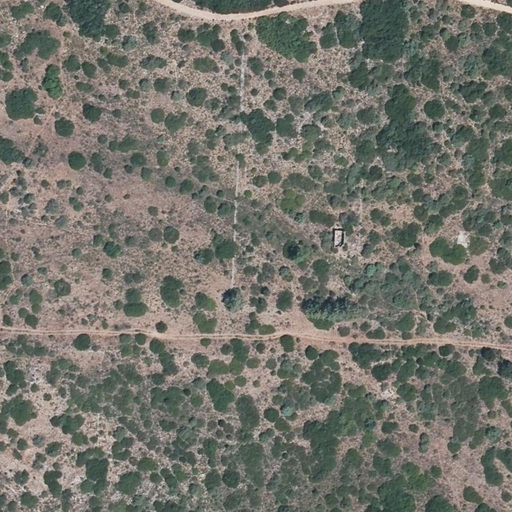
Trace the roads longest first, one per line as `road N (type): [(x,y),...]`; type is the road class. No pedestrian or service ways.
road 1 (track): [(511,345),(289,331),(261,338),(113,336),(0,322)]
road 2 (track): [(150,0),(212,24),(346,0)]
